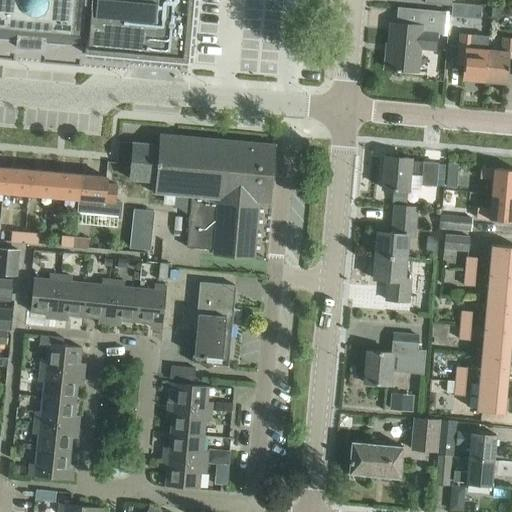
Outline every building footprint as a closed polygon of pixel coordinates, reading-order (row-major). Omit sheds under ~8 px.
[(0,0),(0,38),(17,40),(16,47),(22,48),(38,49),(43,50),(44,43),(82,46),(85,46),(84,54),(187,63),(193,0),(0,0)] [(466,4),(453,3),(451,23),(463,24),(466,4)] [(386,47),(384,69),(418,72),(420,50),(435,51),(436,32),(442,33),(444,13),(398,9),(397,24),(391,23),(389,48),(386,47)] [(459,46),(457,64),(463,65),(462,79),(484,81),(487,49),(488,36),(475,35),(471,35),(460,34),(459,46)] [(487,49),(484,81),(506,83),(509,58),(511,58),(511,38),(502,37),(501,50),(487,49)] [(166,202),(175,203),(175,204),(190,205),(186,247),(212,249),(212,254),(254,258),(259,202),(269,203),(275,145),(160,134),(159,145),(134,143),(130,181),(152,183),(151,192),(154,193),(167,195),(166,202)] [(436,186),(437,164),(409,162),(410,158),(384,156),(382,188),(393,189),(407,190),(408,175),(421,175),(420,185),(436,186)] [(6,168),(3,193),(28,195),(27,170),(6,168)] [(492,180),(491,195),(511,197),(511,170),(481,168),(480,179),(492,180)] [(27,170),(28,195),(54,198),(54,172),(27,170)] [(54,172),(54,198),(78,200),(78,199),(80,175),(54,172)] [(78,199),(78,200),(77,211),(115,214),(116,202),(113,202),(114,180),(107,180),(106,177),(80,175),(78,199)] [(447,175),(447,187),(457,187),(458,175),(447,175)] [(392,203),(392,204),(395,205),(406,206),(407,190),(393,189),(392,203)] [(476,219),(488,220),(511,222),(511,197),(491,195),(489,209),(477,207),(476,219)] [(377,231),(375,255),(405,258),(407,237),(413,238),(416,207),(406,206),(395,205),(393,233),(377,231)] [(439,228),(445,229),(470,231),(471,218),(446,216),(440,216),(439,228)] [(132,223),(129,249),(150,251),(153,225),(132,223)] [(11,242),(24,243),(25,232),(12,231),(11,242)] [(25,232),(24,243),(38,245),(39,233),(25,232)] [(445,235),(444,249),(468,251),(469,236),(446,234),(445,235)] [(61,247),(74,248),(75,236),(62,235),(61,247)] [(75,236),(74,248),(88,249),(89,238),(75,236)] [(427,236),(426,253),(435,254),(437,237),(427,236)] [(489,274),(511,276),(511,246),(491,245),(489,274)] [(0,273),(15,275),(17,250),(0,248),(0,273)] [(403,279),(405,258),(375,255),(373,279),(388,280),(386,300),(407,302),(409,279),(403,279)] [(466,257),(464,272),(476,272),(477,258),(466,257)] [(119,258),(118,266),(127,267),(128,259),(119,258)] [(160,263),(159,280),(167,281),(168,263),(160,263)] [(474,287),(476,272),(464,272),(463,286),(474,287)] [(50,319),(56,319),(61,274),(49,273),(49,279),(34,278),(30,311),(50,313),(50,319)] [(61,274),(56,319),(63,320),(64,315),(84,317),(87,282),(71,281),(72,275),(61,274)] [(511,276),(489,274),(486,301),(511,303),(511,276)] [(87,282),(84,317),(103,318),(102,324),(111,325),(116,280),(102,278),(101,284),(87,282)] [(0,295),(10,296),(10,295),(12,281),(0,279),(0,295)] [(116,280),(111,325),(116,325),(116,320),(135,322),(139,287),(124,286),(125,280),(116,280)] [(200,282),(192,363),(228,366),(235,285),(200,282)] [(139,287),(135,322),(155,324),(155,329),(162,330),(166,285),(154,283),(154,289),(139,287)] [(484,329),(510,331),(511,331),(511,316),(511,311),(511,303),(486,301),(484,329)] [(0,328),(10,329),(12,309),(0,308),(0,328)] [(461,310),(459,325),(471,326),(472,311),(461,310)] [(470,340),(471,326),(459,325),(458,339),(470,340)] [(484,329),(481,356),(508,358),(510,359),(511,344),(509,344),(510,331),(484,329)] [(393,349),(392,353),(425,355),(426,350),(416,350),(418,335),(394,333),(393,349)] [(40,358),(39,371),(84,375),(84,368),(79,368),(81,347),(63,345),(64,338),(41,336),(40,346),(47,347),(45,359),(40,358)] [(367,351),(365,383),(389,385),(390,371),(391,371),(424,374),(425,355),(392,353),(367,351)] [(479,383),(505,386),(508,386),(509,372),(507,371),(508,358),(481,356),(479,383)] [(195,368),(171,366),(170,379),(194,381),(195,368)] [(456,366),(454,381),(466,382),(467,367),(456,366)] [(43,382),(41,395),(76,399),(77,380),(83,381),(84,375),(39,371),(37,381),(43,382)] [(464,396),(466,382),(454,381),(453,395),(464,396)] [(208,387),(169,383),(166,413),(172,413),(172,417),(205,421),(210,421),(212,402),(207,402),(208,387)] [(479,383),(477,411),(505,413),(506,399),(504,399),(505,386),(479,383)] [(391,393),(390,409),(413,411),(414,395),(391,393)] [(34,411),(33,423),(78,427),(79,420),(73,420),(76,399),(41,395),(39,411),(34,411)] [(216,402),(216,410),(220,410),(219,421),(232,421),(233,411),(232,411),(232,403),(216,402)] [(172,417),(168,452),(207,455),(208,451),(202,451),(205,421),(172,417)] [(411,449),(436,451),(438,451),(438,456),(451,457),(453,457),(456,422),(438,420),(414,418),(411,449)] [(37,435),(36,450),(70,453),(72,433),(77,434),(78,427),(33,423),(32,434),(37,435)] [(469,447),(468,458),(493,461),(495,435),(457,431),(456,445),(469,447)] [(400,478),(402,446),(385,445),(386,442),(372,440),(372,443),(351,442),(348,473),(400,478)] [(68,473),(70,453),(36,450),(34,464),(30,463),(28,476),(72,480),(73,473),(68,473)] [(219,450),(218,464),(229,465),(230,465),(231,451),(219,450)] [(167,466),(165,486),(199,489),(200,474),(205,474),(207,455),(168,452),(163,452),(162,466),(167,466)] [(448,486),(451,457),(438,456),(436,485),(448,486)] [(453,483),(491,486),(493,461),(468,458),(467,470),(454,469),(453,483)] [(215,473),(214,484),(227,485),(228,474),(215,473)] [(36,489),(35,499),(45,500),(46,490),(36,489)] [(451,497),(450,509),(463,511),(463,503),(459,498),(451,497)] [(102,511),(103,508),(58,503),(57,511),(102,511)]
